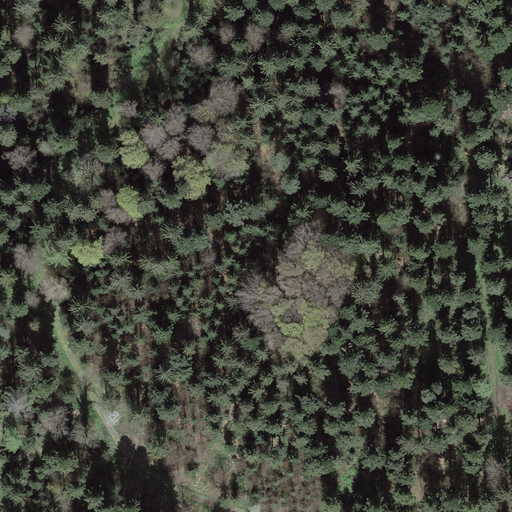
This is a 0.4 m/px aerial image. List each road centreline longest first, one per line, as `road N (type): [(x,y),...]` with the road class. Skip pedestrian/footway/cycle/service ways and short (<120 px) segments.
road 1 (track): [(198,0),(80,170),(50,237),(45,287),(66,345),(127,459),(235,511)]
road 2 (track): [(450,511),(491,457),(496,398),(485,271),(511,198)]
